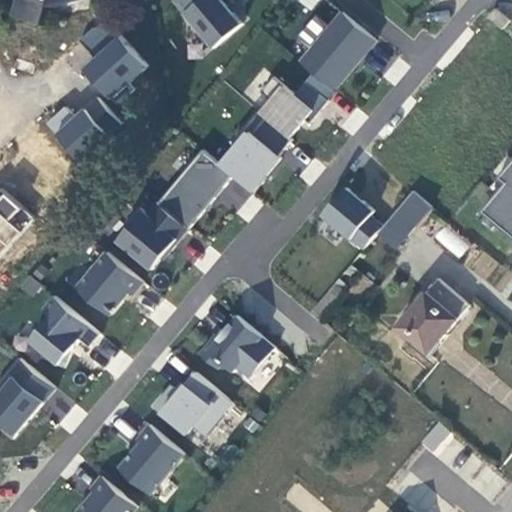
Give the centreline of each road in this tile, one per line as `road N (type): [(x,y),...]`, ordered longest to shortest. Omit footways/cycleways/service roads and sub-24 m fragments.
road 1 (residential): [(16,511),(217,270),(239,256)]
road 2 (residential): [(239,256),(296,217),(430,63)]
